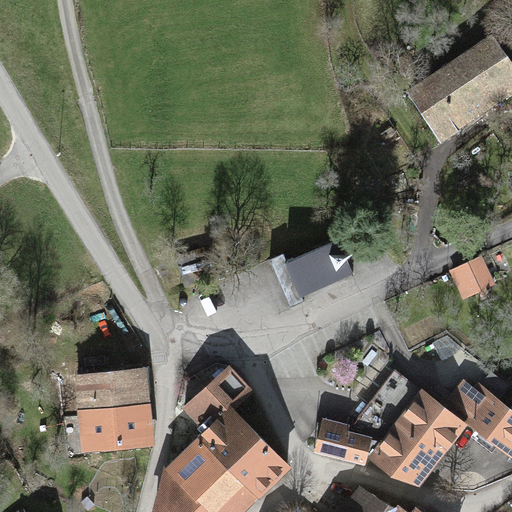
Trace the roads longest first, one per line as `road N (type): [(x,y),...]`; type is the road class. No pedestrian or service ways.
road 1 (tertiary): [(154,337),(0,82)]
road 2 (residential): [(311,469),(242,349),(154,337)]
road 3 (residential): [(511,485),(473,505),(311,469)]
road 4 (residential): [(154,337),(163,424),(145,511)]
